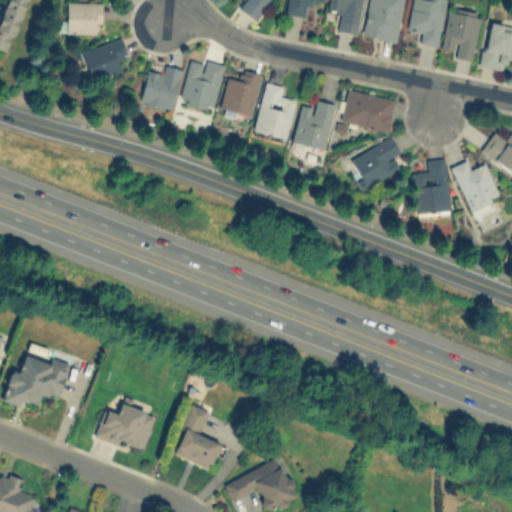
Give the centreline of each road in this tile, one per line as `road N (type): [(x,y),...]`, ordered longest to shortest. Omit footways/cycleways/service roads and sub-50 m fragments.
road 1 (motorway): [(511,380),(0,179)]
road 2 (tertiary): [(0,110),(193,171),(511,295)]
road 3 (motorway): [(0,215),(440,389)]
road 4 (residential): [(0,429),(196,511)]
road 5 (residential): [(234,37),(440,83)]
